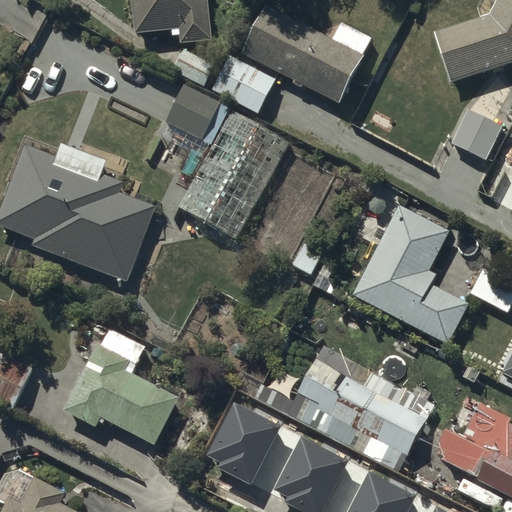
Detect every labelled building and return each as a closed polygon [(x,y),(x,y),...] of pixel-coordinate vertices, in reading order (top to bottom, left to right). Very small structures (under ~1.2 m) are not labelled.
[(209,0),(134,0),(139,40),(182,36),(184,50),(214,47),(209,0)] [(511,0),(503,0),(493,22),(439,39),(455,88),(511,69),(511,0)] [(366,61),(270,12),(245,59),(341,109),(366,61)] [(216,69),(186,54),(176,75),(206,90),(216,69)] [(278,86),(232,62),(215,94),(260,118),(278,86)] [(231,111),(186,90),(169,127),(213,148),(231,111)] [(504,131),(470,114),(453,149),(487,165),(504,131)] [(291,146),(235,115),(181,212),(237,243),(291,146)] [(60,166),(28,154),(0,229),(0,230),(38,245),(35,253),(130,288),(156,215),(157,213),(122,200),(126,189),(105,182),(110,170),(65,154),(60,166)] [(378,202),(385,188),(370,180),(363,195),(378,202)] [(453,237),(401,209),(352,301),(448,352),(470,310),(466,309),(434,291),(439,282),(432,278),(453,237)] [(326,254),(308,245),(295,270),(312,279),(326,254)] [(511,312),(511,287),(487,274),(474,300),(509,318),(511,312)] [(132,366),(101,350),(66,418),(98,434),(103,423),(156,450),(180,403),(127,376),(132,366)] [(437,411),(325,353),(290,419),(402,477),(437,411)] [(34,374),(0,356),(0,406),(14,413),(34,374)] [(511,426),(483,410),(464,442),(449,434),(441,447),(447,466),(476,482),(478,486),(511,505),(511,426)] [(271,425),(260,445),(301,468),(313,448),(271,425)] [(408,511),(419,493),(374,470),(353,511),(408,511)] [(68,499),(37,484),(24,508),(12,502),(6,511),(62,511),(68,499)]
